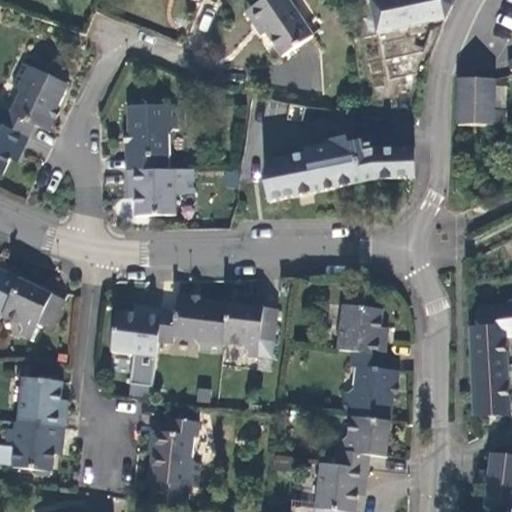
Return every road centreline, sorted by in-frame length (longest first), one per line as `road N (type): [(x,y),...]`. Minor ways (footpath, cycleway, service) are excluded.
road 1 (residential): [(433,256),(98,253)]
road 2 (residential): [(181,58),(113,33),(71,146),(98,253)]
road 3 (residential): [(433,256),(440,82),(481,0)]
road 4 (residential): [(428,511),(433,256)]
road 5 (residential): [(80,414),(73,472),(125,479),(132,418)]
road 6 (residential): [(98,253),(80,414)]
